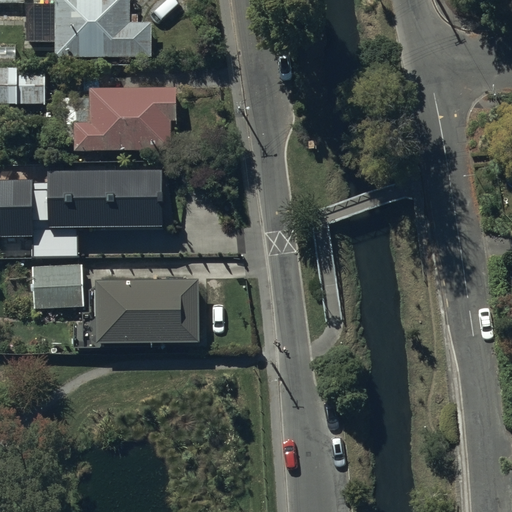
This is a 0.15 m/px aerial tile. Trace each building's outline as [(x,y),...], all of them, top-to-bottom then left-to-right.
[(131,0),(55,0),(55,60),(154,59),(154,25),(132,25),(131,0)] [(43,72),(0,71),(0,107),(43,107),(43,72)] [(179,126),(178,95),(90,95),(90,130),(72,130),(73,156),(171,155),(171,126),(179,126)] [(49,181),(0,181),(0,237),(34,238),(34,225),(162,225),(162,172),(49,172),(49,181)] [(79,267),(30,268),(29,310),(80,309),(79,267)] [(198,280),(97,281),(98,344),(199,342),(198,280)]
